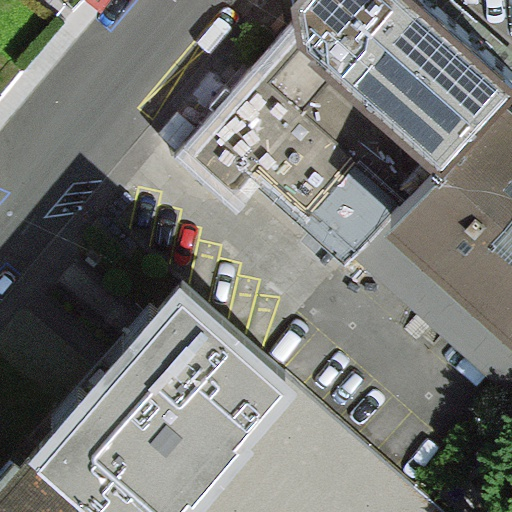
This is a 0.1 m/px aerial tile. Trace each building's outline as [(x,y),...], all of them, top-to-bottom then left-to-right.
[(318,42),(445,155),(495,101),(511,83),(511,68),(434,0),(299,0),(303,21),(311,29),(318,42)] [(406,197),(445,155),(318,42),(311,29),(271,75),(345,139),(298,195),(358,250),(406,197)] [(271,75),(264,69),(191,151),(237,193),(262,164),(298,195),(345,139),(271,75)] [(445,155),(406,197),(441,230),(428,245),(509,319),(511,314),(511,116),(495,101),(445,155)] [(441,230),(406,197),(358,250),(511,385),(511,314),(509,319),(428,245),(441,230)] [(164,511),(286,374),(188,281),(40,450),(116,511),(164,511)] [(448,511),(418,486),(286,374),(164,511),(448,511)] [(116,511),(40,450),(0,494),(0,511),(116,511)]
